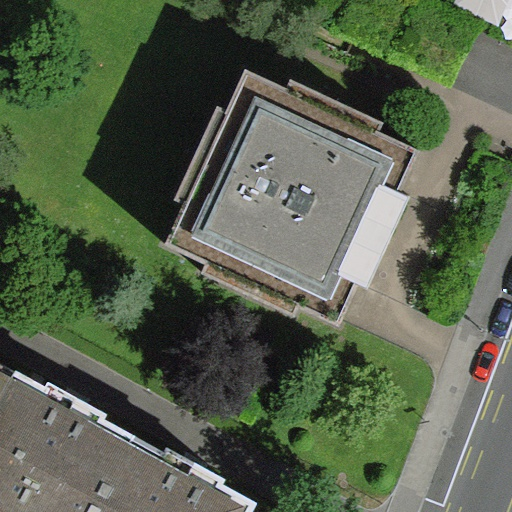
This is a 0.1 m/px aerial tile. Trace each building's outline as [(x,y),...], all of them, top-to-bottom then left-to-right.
[(448,86),(476,27),(419,0),(346,0),(332,31),(414,69),(448,86)] [(511,0),(465,0),(509,16),(511,8),(511,0)] [(386,136),(246,72),(170,245),(341,326),(423,153),(386,136)] [(0,362),(0,403),(17,372),(0,362)] [(17,372),(0,403),(0,511),(94,511),(135,436),(17,372)] [(135,436),(94,511),(248,511),(255,501),(135,436)]
